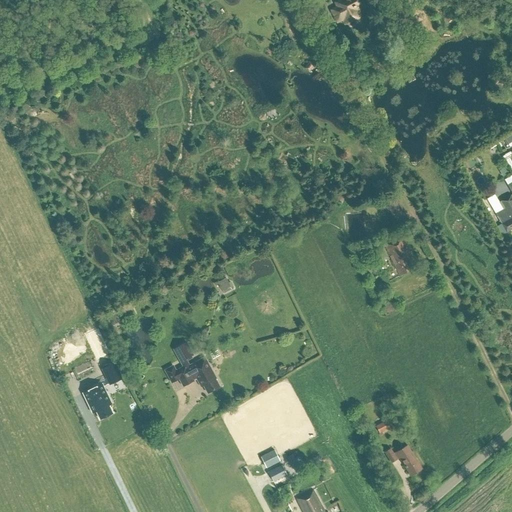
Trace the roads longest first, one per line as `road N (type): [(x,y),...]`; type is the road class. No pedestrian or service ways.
road 1 (track): [(410,212),(317,41)]
road 2 (unclassified): [(417,511),(511,430)]
